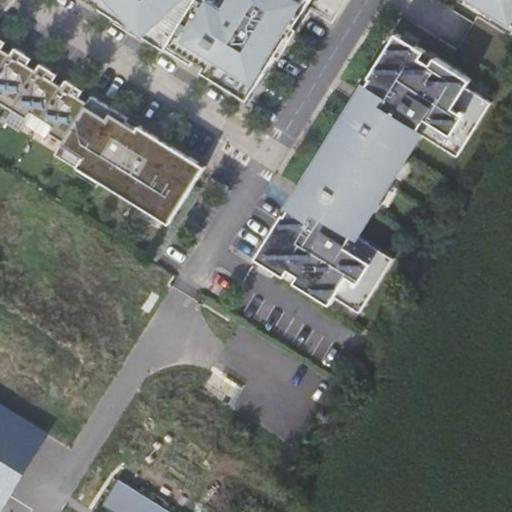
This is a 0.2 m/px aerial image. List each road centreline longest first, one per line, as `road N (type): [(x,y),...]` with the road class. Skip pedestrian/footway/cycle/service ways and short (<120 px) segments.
road 1 (residential): [(21,0),(271,156)]
road 2 (residential): [(271,156),(368,0)]
